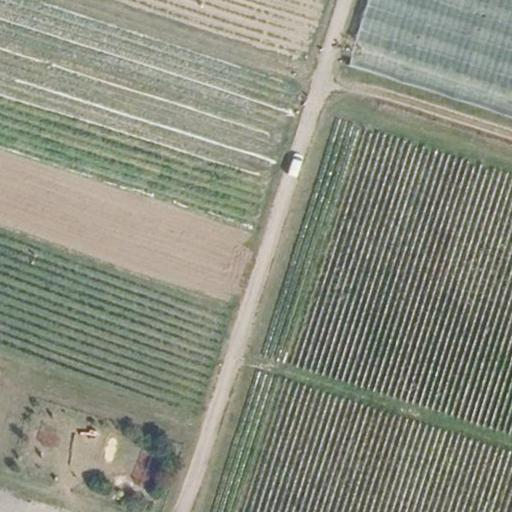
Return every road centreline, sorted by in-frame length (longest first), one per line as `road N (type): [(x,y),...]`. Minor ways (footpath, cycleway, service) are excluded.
road 1 (track): [(179,511),(343,0)]
road 2 (track): [(66,0),(511,137)]
road 3 (track): [(230,355),(511,441)]
